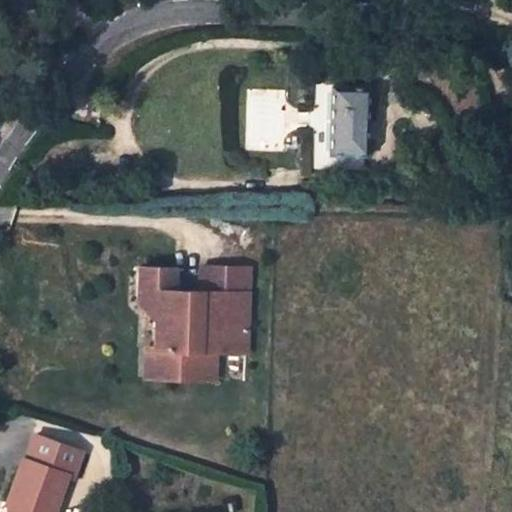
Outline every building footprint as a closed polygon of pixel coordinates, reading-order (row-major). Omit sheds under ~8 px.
[(332,87),(330,154),(365,155),(367,88),(332,87)] [(422,182),(408,182),(408,195),(422,194),(422,182)] [(177,265),(133,264),(133,307),(144,319),(143,379),(220,382),(221,355),(251,356),(254,266),(201,265),(200,289),(176,288),(177,265)] [(34,435),(25,460),(34,463),(43,439),(34,435)] [(5,503),(12,506),(9,511),(52,511),(65,476),(71,478),(80,451),(43,439),(34,463),(25,460),(21,459),(5,503)]
